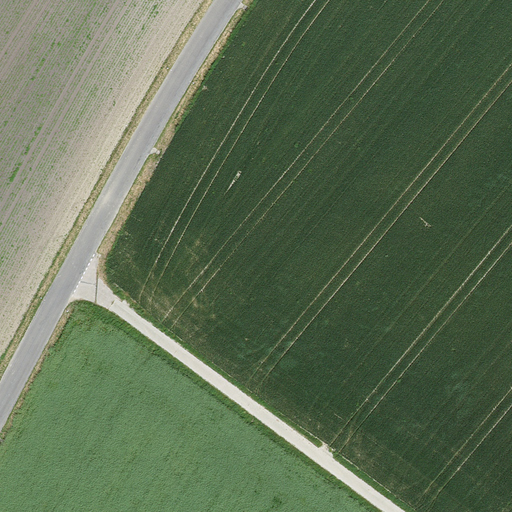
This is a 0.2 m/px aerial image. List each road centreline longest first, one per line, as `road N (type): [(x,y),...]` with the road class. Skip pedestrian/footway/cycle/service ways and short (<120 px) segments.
road 1 (tertiary): [(234,0),(143,149),(0,417)]
road 2 (track): [(75,273),(397,511)]
road 3 (motorway): [(511,371),(257,511)]
